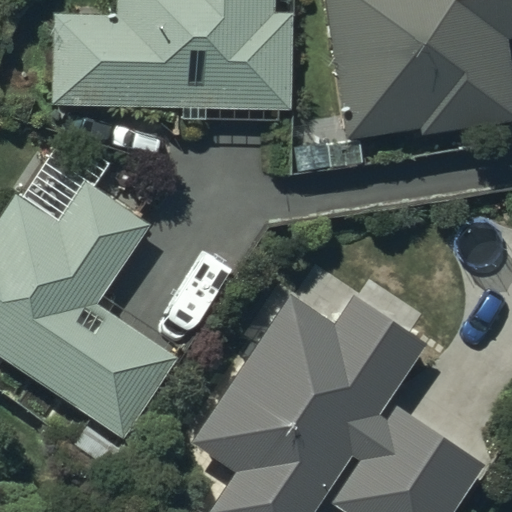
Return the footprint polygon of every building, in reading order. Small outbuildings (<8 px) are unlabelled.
[(109,0),(110,7),(44,5),(42,96),(287,101),(289,1),(269,0),(268,0),(109,0)] [(511,0),(320,0),(340,130),(414,121),(415,128),(511,113),(511,102),(500,28),(511,26),(511,0)] [(356,130),(285,139),(288,165),(359,157),(356,130)] [(0,352),(117,432),(174,349),(93,294),(145,216),(77,170),(49,212),(6,183),(0,191),(0,352)] [(281,283),(183,430),(229,461),(201,503),(214,511),(297,511),(342,445),(352,451),(324,493),(352,511),(438,511),(478,454),(390,395),(380,409),(371,403),(419,332),(348,285),(329,315),(281,283)]
